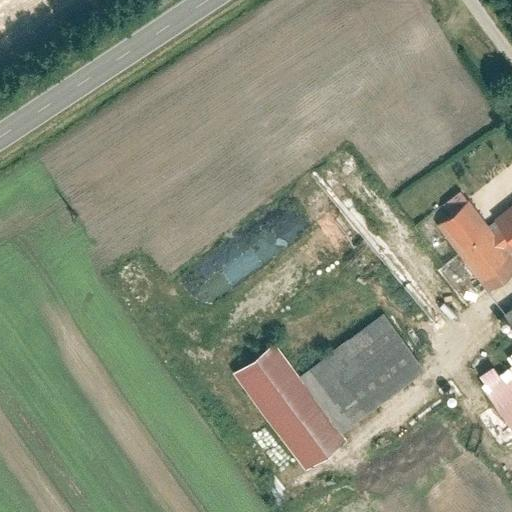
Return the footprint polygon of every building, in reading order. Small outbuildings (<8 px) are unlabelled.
[(472,198),(441,220),(489,286),(511,269),(511,198),(486,217),(472,198)] [(230,240),(236,269),(270,262),(264,233),(230,240)] [(511,428),(511,301),(502,308),(511,323),(511,360),(481,381),(511,428)] [(427,367),(385,312),(300,376),(343,431),(427,367)] [(348,439),(343,431),(300,376),(276,342),(234,372),(307,470),(348,439)]
